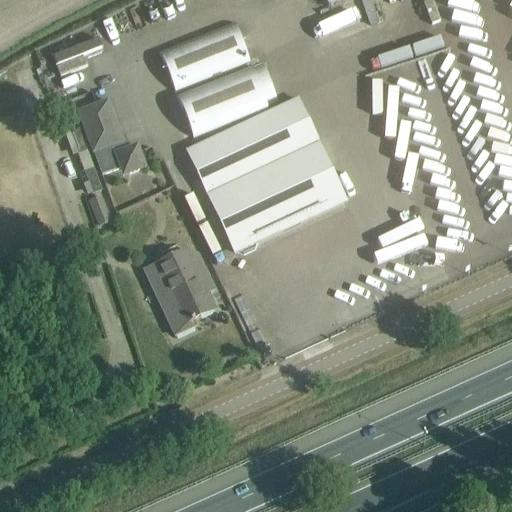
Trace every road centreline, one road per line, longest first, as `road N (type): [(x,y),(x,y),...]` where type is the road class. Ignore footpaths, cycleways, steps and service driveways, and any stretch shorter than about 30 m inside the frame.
road 1 (unknown): [(310,373),(287,287),(345,233),(367,186),(361,147),(310,51),(283,27),(236,13),(112,63)]
road 2 (unclassified): [(3,511),(511,283)]
road 3 (motorway): [(511,375),(210,511)]
